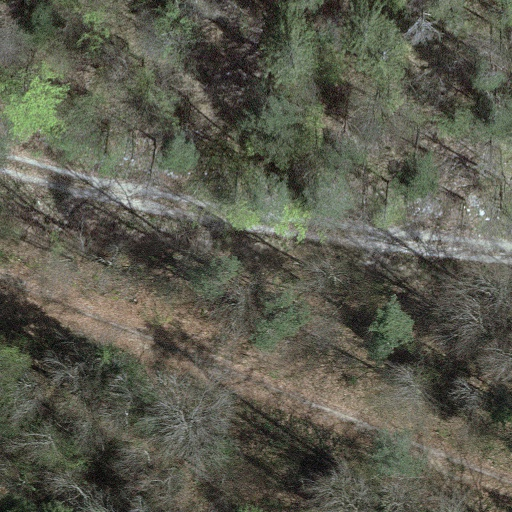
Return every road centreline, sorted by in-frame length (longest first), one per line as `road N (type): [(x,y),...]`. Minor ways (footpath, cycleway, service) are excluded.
road 1 (track): [(511,483),(0,307)]
road 2 (track): [(0,158),(100,191),(334,240),(511,261)]
